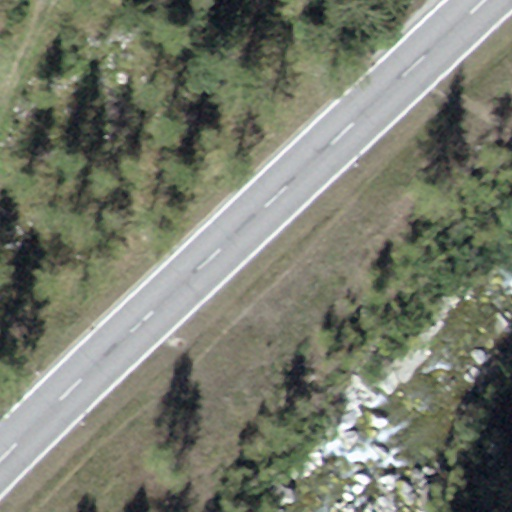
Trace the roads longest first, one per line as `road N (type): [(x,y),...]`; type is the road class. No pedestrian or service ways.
road 1 (secondary): [(481,0),(0,464)]
road 2 (track): [(0,154),(66,0)]
